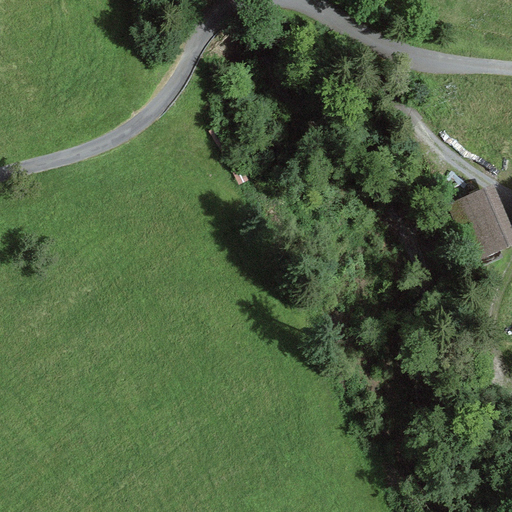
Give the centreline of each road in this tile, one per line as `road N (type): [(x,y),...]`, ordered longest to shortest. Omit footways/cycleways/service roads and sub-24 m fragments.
road 1 (unclassified): [(0,170),(98,145),(136,123),(166,96),(218,14),(238,0)]
road 2 (unclassified): [(306,0),(392,48),(511,66)]
